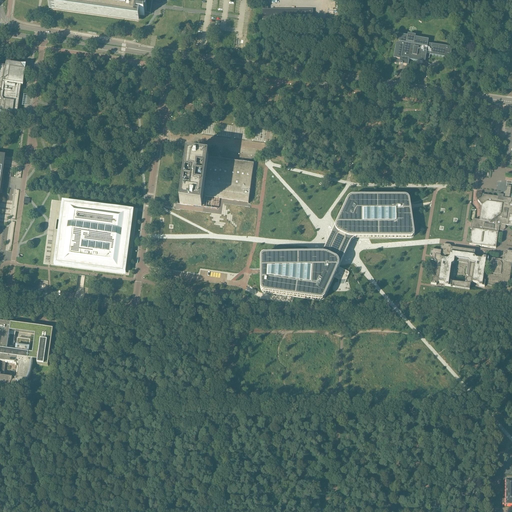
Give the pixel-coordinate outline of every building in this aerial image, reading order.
[(51,0),(51,3),(50,10),(139,22),(140,15),(144,16),(144,14),(145,14),(151,14),(152,5),(152,0),(51,0)] [(262,0),(262,20),(313,20),(313,10),(268,10),(267,0),(262,0)] [(425,62),(428,40),(415,38),(416,36),(408,35),(408,37),(400,35),(399,44),(396,44),(393,59),(400,60),(400,64),(399,64),(399,65),(401,65),(405,66),(408,66),(409,61),(423,63),(423,62),(425,62)] [(451,55),(452,49),(447,48),(428,44),(427,52),(426,55),(426,57),(427,58),(429,58),(430,55),(447,58),(447,55),(451,55)] [(5,68),(0,67),(0,113),(11,115),(12,113),(16,114),(18,99),(22,100),(23,97),(23,95),(19,94),(20,90),(20,86),(22,86),(24,67),(5,64),(5,68)] [(254,162),(185,153),(178,202),(247,212),(254,162)] [(511,198),(511,199),(509,199),(510,196),(507,196),(503,196),(504,195),(498,195),(498,197),(483,195),(482,197),(478,201),(481,206),(479,221),(477,221),(474,220),(474,221),(472,222),(471,222),(471,226),(470,229),(471,230),(471,234),(470,239),(469,244),(469,245),(471,245),(479,246),(481,246),(482,246),(481,246),(485,247),(492,248),(496,248),(498,233),(499,233),(499,231),(501,231),(501,230),(503,229),(504,228),(505,228),(506,225),(511,226),(511,198)] [(261,275),(261,288),(261,289),(261,290),(262,291),(262,292),(263,292),(264,293),(265,293),(319,301),(320,301),(321,301),(322,301),(322,300),(323,300),(323,299),(324,299),(324,298),(325,298),(325,297),(331,284),(339,268),(346,251),(348,247),(350,243),(351,242),(351,241),(352,241),(353,240),(354,239),(355,239),(356,239),(357,238),(358,238),(383,238),(410,238),(411,238),(412,238),(412,237),(413,237),(414,236),(414,235),(414,234),(414,233),(413,220),(411,207),(410,201),(410,200),(409,199),(409,198),(408,198),(408,197),(407,197),(406,196),(405,196),(404,196),(403,196),(371,196),(354,196),(353,196),(352,196),(352,197),(351,197),(350,197),(350,198),(349,198),(348,199),(348,200),(347,200),(347,202),(345,205),(336,225),(330,237),(326,246),(325,249),(324,250),(324,251),(323,251),(323,252),(322,253),(321,253),(320,254),(319,254),(318,254),(317,254),(316,255),(293,255),(281,255),(265,255),(264,255),(263,255),(262,256),(261,257),(261,258),(261,259),(261,275)] [(53,265),(125,275),(129,240),(133,209),(134,207),(62,197),(61,201),(58,229),(53,265)] [(503,253),(502,260),(483,257),(483,258),(481,259),(476,259),(474,256),(475,251),(474,251),(474,250),(470,250),(470,251),(465,250),(465,249),(461,249),(455,248),(451,247),(450,245),(443,244),(441,246),(440,251),(431,250),(430,255),(432,255),(431,260),(435,261),(436,263),(434,265),(432,275),(433,275),(434,277),(432,279),(431,284),(432,285),(436,285),(439,283),(444,284),(445,286),(470,290),(470,285),(473,283),(477,284),(479,286),(485,287),(485,282),(487,282),(487,285),(509,288),(511,264),(511,251),(506,251),(504,253),(503,253)] [(20,388),(23,386),(24,385),(25,384),(25,383),(26,382),(27,381),(28,380),(29,378),(29,377),(30,376),(30,375),(30,374),(31,373),(31,372),(31,371),(31,370),(31,369),(32,366),(33,360),(38,360),(37,364),(48,366),(49,362),(47,362),(48,357),(49,357),(53,331),(16,326),(16,324),(14,324),(0,322),(0,334),(2,337),(0,350),(0,349),(0,389),(10,390),(11,386),(13,386),(17,383),(20,388)] [(511,481),(506,481),(506,500),(504,500),(503,502),(503,504),(505,506),(511,506),(511,481)]
